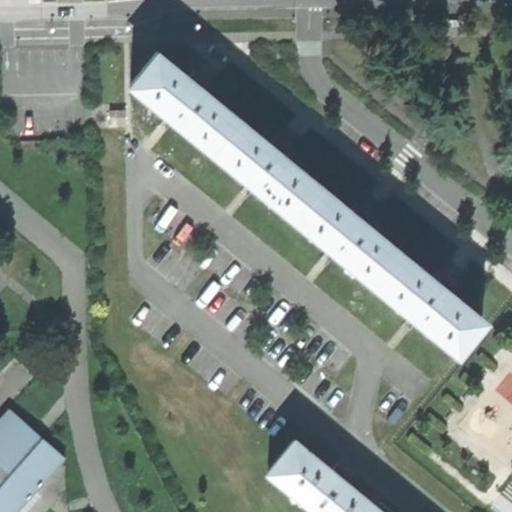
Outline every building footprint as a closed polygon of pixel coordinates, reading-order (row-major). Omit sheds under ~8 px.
[(173,118),(214,152),(240,121),(206,93),(207,91),(200,84),(195,80),(192,82),(157,54),(132,85),(173,118)] [(254,184),(296,218),(322,188),(286,158),(288,156),(281,150),(276,146),(274,148),(240,121),(214,152),(254,184)] [(336,250),(377,284),(403,253),(367,224),(369,221),(363,216),(359,212),(356,214),(322,188),(296,218),(336,250)] [(459,350),(485,318),(450,291),(453,288),(446,283),(441,278),(438,281),(403,253),(377,284),(417,317),(459,350)] [(0,511),(19,511),(66,459),(43,438),(30,454),(19,445),(33,430),(11,411),(0,422),(0,511)] [(273,466),(329,511),(386,511),(388,511),(376,501),(346,477),(348,474),(343,470),(338,466),(336,468),(297,436),(273,466)]
